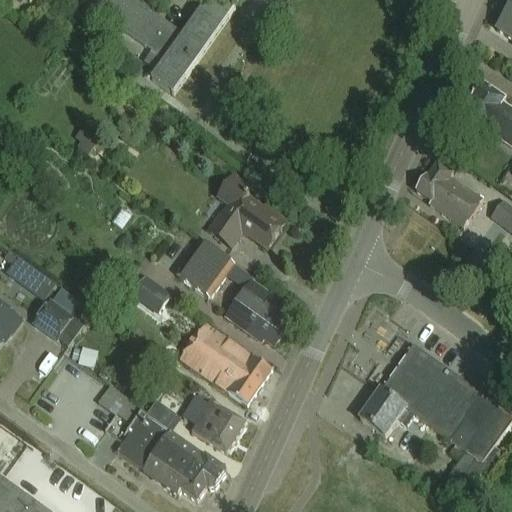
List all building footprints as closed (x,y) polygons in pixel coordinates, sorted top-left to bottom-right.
[(28,0),(33,3),(35,0),(79,0),(166,62),(152,81),(173,95),(236,9),(223,0),(210,0),(185,36),(136,1),(136,0),(28,0)] [(511,15),(501,33),(511,40),(511,15)] [(511,111),(507,108),(510,104),(487,88),(476,105),(477,106),(467,121),(507,148),(503,154),(511,159),(511,111)] [(467,233),(483,210),(477,206),(480,201),(454,183),(456,179),(442,169),(432,183),(431,182),(421,196),(436,206),(434,209),(467,233)] [(269,249),(287,223),(266,209),(265,211),(248,200),(254,192),(235,178),(220,199),(230,206),(224,215),(221,213),(208,231),(233,248),(244,232),(269,249)] [(511,262),(511,200),(496,223),(507,231),(494,249),(511,262)] [(179,280),(210,302),(235,267),(204,245),(179,280)] [(45,303),(58,286),(20,258),(7,275),(45,303)] [(172,301),(146,281),(131,300),(157,320),(172,301)] [(273,301),(254,286),(227,321),(247,337),(247,336),(262,347),(264,344),(276,352),(301,316),(276,298),(273,301)] [(24,324),(0,306),(0,349),(11,336),(14,338),(24,324)] [(73,322),(53,306),(35,329),(58,347),(59,345),(68,352),(95,317),(83,308),(73,322)] [(250,411),(274,378),(211,330),(186,364),(250,411)] [(511,428),(511,418),(416,350),(362,426),(389,445),(401,428),(406,431),(415,419),(457,449),(452,456),(453,457),(451,459),(460,465),(447,483),(471,501),(490,474),(494,476),(506,459),(495,452),(511,428)] [(94,372),(99,355),(84,351),(79,368),(94,372)] [(116,420),(128,404),(111,391),(99,408),(116,420)] [(229,456),(246,427),(211,406),(193,434),(229,456)] [(119,456),(180,499),(184,493),(200,504),(210,490),(212,491),(212,492),(217,492),(228,476),(226,471),(225,471),(207,459),(143,414),(124,442),(127,444),(119,456)] [(0,464),(9,470),(17,458),(0,447),(0,464)] [(52,511),(50,510),(0,473),(0,511),(52,511)] [(467,498),(452,488),(446,497),(460,507),(467,498)]
